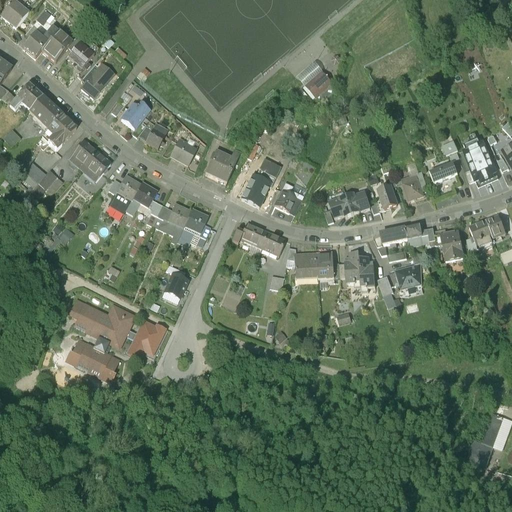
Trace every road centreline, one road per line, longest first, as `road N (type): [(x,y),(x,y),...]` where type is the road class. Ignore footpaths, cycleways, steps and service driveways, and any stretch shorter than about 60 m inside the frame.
road 1 (residential): [(238,201),(129,146),(0,38)]
road 2 (residential): [(511,186),(340,226),(312,227),(238,201)]
road 3 (unclassified): [(238,201),(188,326)]
